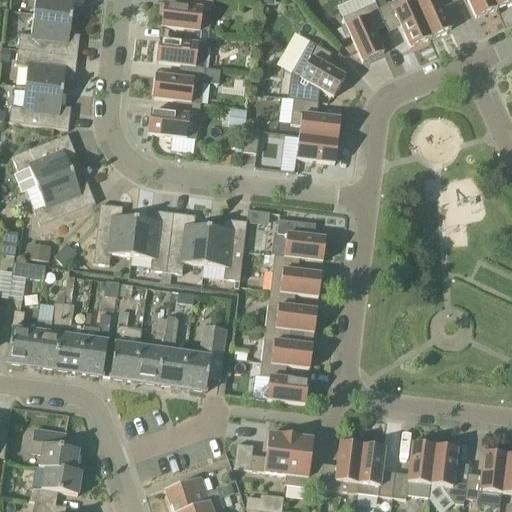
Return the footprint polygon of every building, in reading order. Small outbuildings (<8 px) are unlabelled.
[(83,9),(84,0),(35,0),(34,18),(71,22),(73,8),(83,9)] [(213,0),(187,0),(187,10),(163,7),(161,30),(184,33),(184,32),(209,35),(213,0)] [(383,0),(377,0),(374,2),(375,6),(377,11),(387,7),(383,0)] [(402,0),(387,7),(377,11),(386,29),(385,29),(388,34),(400,29),(410,50),(430,41),(414,5),(415,5),(412,0),(402,0)] [(441,10),(454,5),(451,0),(426,0),(415,5),(414,5),(430,41),(451,32),(441,10)] [(466,0),(476,21),(496,12),(490,0),(451,0),(454,5),(464,0),(466,0)] [(511,0),(490,0),(496,12),(511,4),(511,0)] [(374,34),(385,29),(386,29),(377,11),(375,6),(342,20),(345,27),(350,38),(362,65),(383,55),(374,34)] [(69,37),(71,22),(34,18),(31,38),(19,37),(17,52),(77,60),(80,38),(69,37)] [(345,27),(335,32),(340,43),(350,38),(345,27)] [(205,71),(207,49),(209,35),(184,32),(184,33),(182,45),(159,43),(156,66),(180,69),(180,68),(195,70),(205,71)] [(317,106),(319,92),(333,100),(345,80),(324,68),(331,57),(310,45),(290,75),(287,102),(293,103),(317,106)] [(10,52),(1,51),(0,56),(0,62),(9,64),(10,52)] [(74,82),(77,60),(17,52),(16,68),(27,70),(25,90),(62,95),(64,80),(74,82)] [(205,71),(195,70),(180,68),(180,69),(178,81),(155,78),(152,101),(175,104),(200,106),(205,71)] [(60,109),(62,95),(25,90),(22,111),(11,109),(9,126),(68,133),(71,111),(60,109)] [(298,140),(337,144),(340,122),(316,119),(318,106),(317,106),(293,103),(290,127),(300,128),(298,140)] [(199,120),(200,106),(175,104),(174,117),(150,114),(148,137),(186,142),(189,119),(199,120)] [(242,155),(255,157),(256,157),(259,132),(245,130),(242,155)] [(26,194),(72,176),(66,162),(76,159),(67,138),(12,160),(18,175),(19,175),(26,194)] [(334,167),(337,144),(298,140),(296,162),(334,167)] [(26,194),(34,214),(33,214),(40,229),(95,207),(87,186),(77,190),(72,176),(26,194)] [(131,259),(136,222),(121,220),(123,210),(100,207),(93,267),(109,269),(111,257),(131,259)] [(166,276),(173,216),(152,214),(150,224),(136,222),(131,259),(152,262),(150,274),(166,276)] [(248,214),(248,223),(267,223),(267,214),(248,214)] [(204,268),(208,231),(194,229),(195,219),(173,216),(166,276),(182,278),(183,266),(204,268)] [(247,225),(246,225),(224,222),(223,233),(208,231),(204,268),(224,271),(223,283),(239,285),(247,225)] [(304,226),(279,223),(278,223),(277,236),(274,236),(271,258),(274,258),(284,259),(299,261),(299,262),(322,265),(325,242),(302,239),(304,226)] [(18,237),(4,235),(1,258),(14,260),(18,237)] [(49,266),(52,251),(28,246),(25,261),(49,266)] [(63,270),(76,257),(66,247),(53,259),(63,270)] [(297,275),(299,262),(299,261),(284,259),(274,258),(270,294),(295,297),(295,298),(318,300),(321,278),(297,275)] [(12,276),(9,301),(21,303),(25,281),(43,283),(45,270),(13,265),(12,276)] [(0,300),(9,301),(12,276),(0,274),(0,300)] [(74,309),(70,309),(74,281),(67,280),(64,307),(54,373),(78,376),(84,331),(71,329),(74,309)] [(118,286),(105,284),(103,299),(116,301),(117,297),(118,286)] [(117,297),(130,299),(132,288),(118,286),(117,297)] [(293,310),(295,298),(295,297),(270,294),(265,330),(290,333),(314,336),(317,313),(293,310)] [(192,309),(193,298),(177,296),(176,306),(192,309)] [(64,307),(63,308),(54,306),(51,326),(38,324),(36,334),(35,334),(30,369),(54,373),(64,307)] [(30,369),(35,334),(22,332),(24,316),(14,314),(7,366),(30,369)] [(109,381),(131,384),(133,384),(138,349),(139,349),(142,322),(127,320),(128,317),(119,315),(117,329),(109,381)] [(109,328),(100,327),(99,332),(89,331),(90,317),(87,316),(85,331),(84,331),(78,376),(102,380),(109,328)] [(101,318),(100,327),(109,328),(110,319),(101,318)] [(172,354),(175,338),(177,324),(175,322),(167,320),(167,323),(166,323),(164,336),(156,388),(181,391),(185,356),(172,354)] [(133,384),(156,388),(164,336),(166,323),(157,322),(152,351),(139,349),(138,349),(133,384)] [(181,391),(182,392),(205,395),(210,361),(222,363),(226,333),(204,330),(200,358),(185,356),(181,391)] [(289,346),(290,333),(265,330),(261,365),(286,368),(286,369),(309,372),(312,349),(289,346)] [(284,382),(286,369),(286,368),(261,365),(259,379),(269,380),(266,403),(305,408),(308,385),(284,382)] [(39,471),(45,472),(45,471),(74,476),(75,475),(78,454),(63,451),(66,437),(34,432),(30,455),(41,457),(39,471)] [(286,479),(290,440),(268,437),(265,461),(252,459),(253,449),(236,447),(233,472),(285,479),(286,479)] [(320,493),(323,468),(310,466),(313,443),(290,440),(286,479),(285,479),(284,488),(320,493)] [(356,497),(362,448),(340,446),(337,469),(323,468),(320,493),(356,497)] [(429,488),(434,449),(412,447),(408,478),(395,476),(391,501),(405,503),(406,499),(427,502),(430,488),(429,488)] [(391,501),(395,476),(381,475),(384,451),(362,448),(356,497),(391,501)] [(464,502),(467,477),(454,475),(457,452),(434,449),(429,488),(430,488),(441,489),(453,506),(463,508),(463,502),(464,502)] [(501,497),(506,458),(484,455),(481,479),(467,477),(464,502),(478,504),(479,494),(501,497)] [(511,508),(511,458),(506,458),(501,497),(511,498),(511,499),(511,508)] [(81,476),(75,475),(74,476),(45,471),(45,472),(41,492),(31,491),(28,505),(34,506),(55,509),(57,496),(77,499),(81,476)] [(189,511),(220,501),(217,493),(205,496),(200,480),(165,493),(171,511),(189,511)] [(231,488),(217,493),(220,501),(223,499),(229,498),(234,496),(231,488)] [(223,499),(220,501),(223,511),(232,508),(229,498),(223,499)] [(247,500),(245,511),(258,511),(260,502),(247,500)] [(223,511),(220,501),(189,511),(223,511)]
